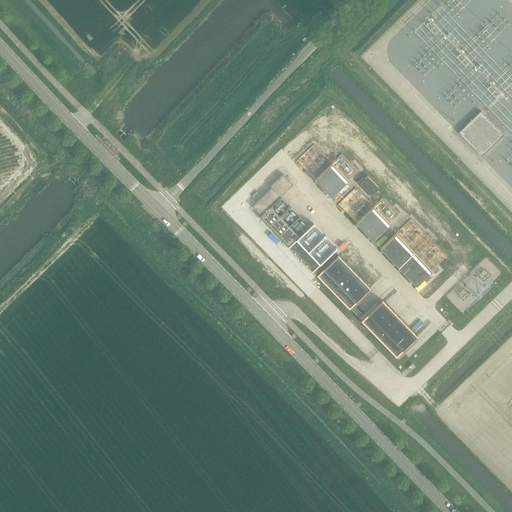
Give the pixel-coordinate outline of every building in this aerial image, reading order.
[(480,111),(458,133),(481,157),(504,135),(480,111)] [(332,163),(315,179),(331,197),(348,180),(332,163)] [(288,246),(299,237),(289,227),(279,217),(270,207),(292,184),(282,174),(270,186),(271,187),(252,206),(261,215),(259,216),(288,246)] [(378,188),(367,176),(360,183),(371,195),(378,188)] [(373,206),(356,223),(373,240),(390,224),(373,206)] [(396,233),(380,248),(416,286),(431,271),(396,233)] [(338,255),(316,275),(349,309),(370,289),(338,255)] [(382,300),(361,321),(396,357),(417,336),(382,300)] [(412,364),(407,369),(410,372),(415,367),(412,364)]
